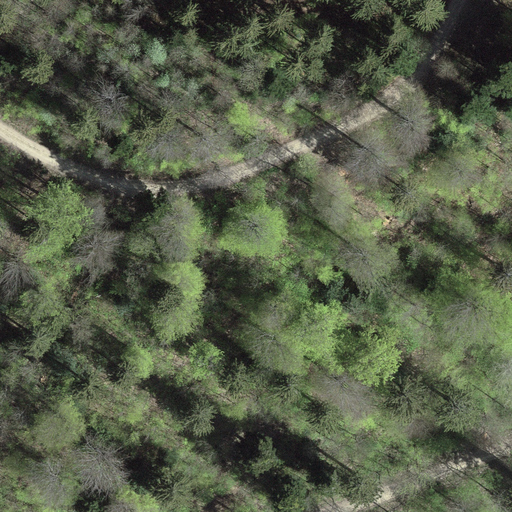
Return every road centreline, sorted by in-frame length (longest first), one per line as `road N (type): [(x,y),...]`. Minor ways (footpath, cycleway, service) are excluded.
road 1 (track): [(461,0),(411,88),(267,161),(173,189),(107,181),(0,126)]
road 2 (track): [(336,511),(511,446)]
